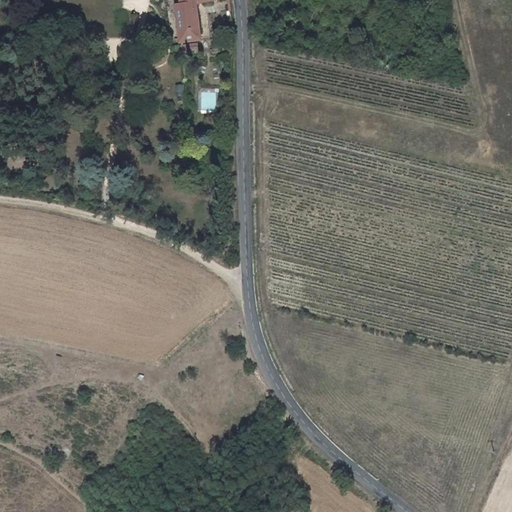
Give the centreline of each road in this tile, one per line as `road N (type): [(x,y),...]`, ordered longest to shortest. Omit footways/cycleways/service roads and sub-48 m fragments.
road 1 (tertiary): [(409,511),(315,437),(258,345),(246,282),(240,0)]
road 2 (track): [(246,282),(106,218),(0,197)]
